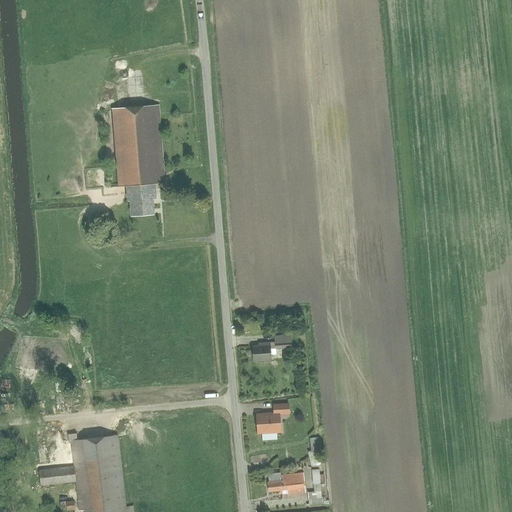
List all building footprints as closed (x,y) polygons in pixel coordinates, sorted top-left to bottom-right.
[(162,106),(118,109),(122,184),(133,183),(159,181),(167,181),(162,106)] [(159,181),(133,183),(135,215),(161,213),(159,181)] [(292,349),(291,334),(276,336),(276,345),(277,350),(292,349)] [(276,345),(255,346),(256,361),(277,360),(277,350),(276,345)] [(294,411),(293,403),(276,404),(277,413),(285,412),(294,411)] [(277,413),(259,414),(260,432),(287,430),(285,412),(277,413)] [(128,511),(121,436),(74,441),(77,466),(78,480),(80,501),(81,511),(128,511)] [(321,436),(311,437),(312,464),(322,464),(321,436)] [(77,466),(44,469),(46,484),(78,480),(77,466)] [(321,469),(313,470),(315,491),(323,490),(321,469)] [(306,492),(305,472),(283,474),(284,480),(270,482),(270,490),(290,489),(290,494),(306,492)] [(315,491),(309,491),(310,504),(324,503),(323,490),(315,491)] [(80,501),(69,502),(70,511),(81,511),(80,501)]
